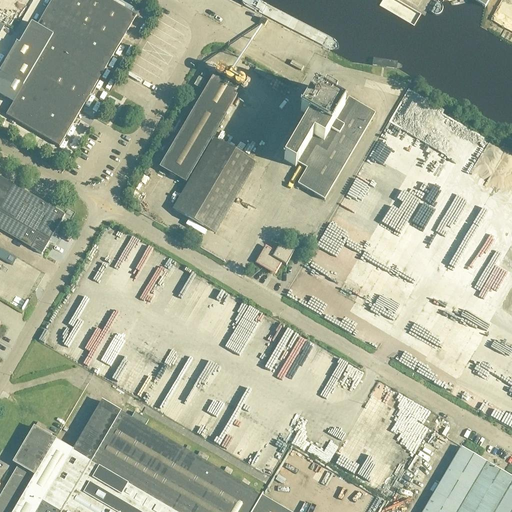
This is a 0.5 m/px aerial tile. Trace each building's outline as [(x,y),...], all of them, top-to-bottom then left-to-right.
[(16,44),(0,71),(0,97),(13,105),(6,116),(59,147),(94,88),(136,16),(108,0),(52,0),(37,26),(32,23),(19,45),(16,44)] [(470,0),(485,8),(489,0),(470,0)] [(135,33),(139,23),(134,21),(130,31),(135,33)] [(186,185),(241,90),(214,75),(159,169),(186,185)] [(325,201),(375,115),(348,100),(344,107),(334,102),(336,98),(326,92),(324,96),(315,90),(301,114),(309,119),(284,162),(295,168),(298,164),(307,170),(298,185),(325,201)] [(498,162),(431,131),(424,146),(465,165),(491,177),(498,162)] [(175,210),(216,234),(255,166),(215,142),(175,210)] [(0,207),(13,185),(0,177),(0,207)] [(13,185),(0,207),(0,230),(42,255),(65,216),(13,185)] [(462,188),(457,196),(461,198),(459,202),(476,211),(482,199),(462,188)] [(404,219),(404,209),(395,209),(394,218),(404,219)] [(440,279),(443,274),(375,235),(368,247),(407,270),(411,263),(440,279)] [(286,267),(294,253),(280,245),(275,254),(266,249),(257,264),(271,272),(274,266),(278,268),(280,264),(286,267)] [(438,319),(443,310),(370,267),(368,269),(359,264),(354,272),(358,274),(354,282),(399,308),(404,300),(438,319)] [(278,342),(287,328),(279,323),(270,338),(278,342)] [(0,511),(287,511),(262,497),(145,428),(148,421),(135,413),(131,420),(102,403),(102,404),(74,451),(34,428),(13,464),(19,467),(0,498),(0,511)] [(261,447),(256,460),(265,463),(270,450),(261,447)] [(345,458),(354,463),(361,453),(352,447),(345,458)] [(511,511),(511,478),(488,464),(462,449),(456,458),(424,511),(511,511)] [(206,462),(209,457),(199,452),(197,457),(206,462)] [(230,476),(232,471),(226,468),(224,472),(230,476)] [(360,476),(357,480),(367,486),(369,482),(360,476)]
